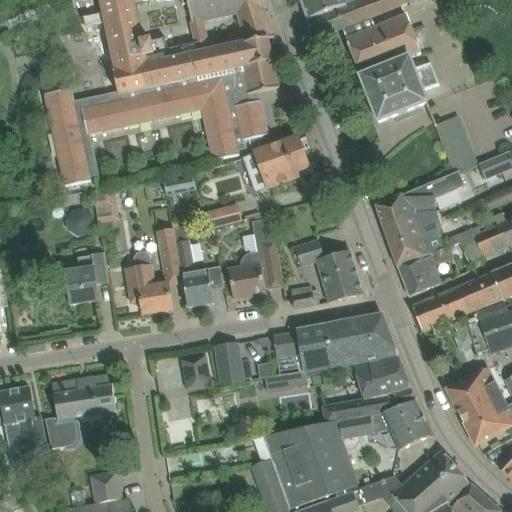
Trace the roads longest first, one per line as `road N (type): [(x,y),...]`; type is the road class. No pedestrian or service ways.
road 1 (residential): [(283,0),(392,302)]
road 2 (residential): [(132,344),(392,302)]
road 3 (residential): [(392,302),(452,439),(511,505)]
road 4 (residential): [(158,511),(132,344)]
road 5 (residential): [(0,365),(132,344)]
